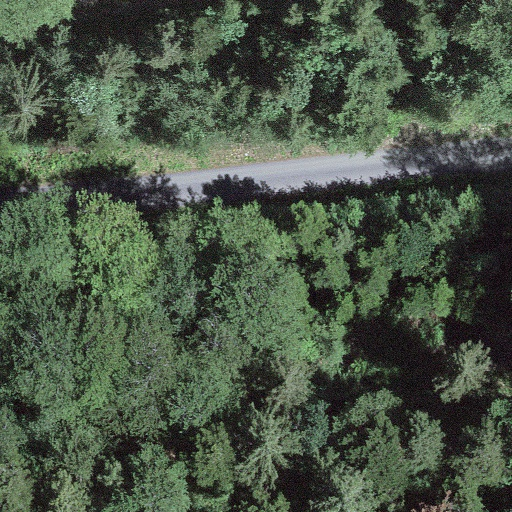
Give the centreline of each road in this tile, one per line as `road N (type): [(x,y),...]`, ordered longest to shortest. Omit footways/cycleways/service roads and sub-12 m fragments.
road 1 (track): [(0,216),(511,168)]
road 2 (track): [(0,34),(145,0)]
